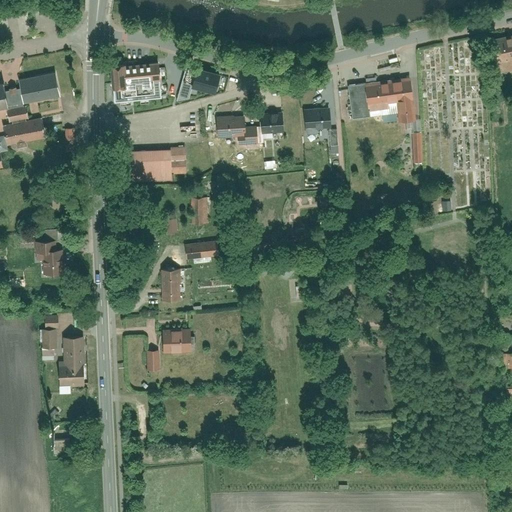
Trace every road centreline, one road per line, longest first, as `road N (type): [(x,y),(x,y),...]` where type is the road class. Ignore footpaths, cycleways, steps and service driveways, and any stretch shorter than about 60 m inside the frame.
road 1 (tertiary): [(111,511),(95,36)]
road 2 (residential): [(511,17),(288,68),(95,36)]
road 3 (unknown): [(103,161),(245,119),(268,66)]
